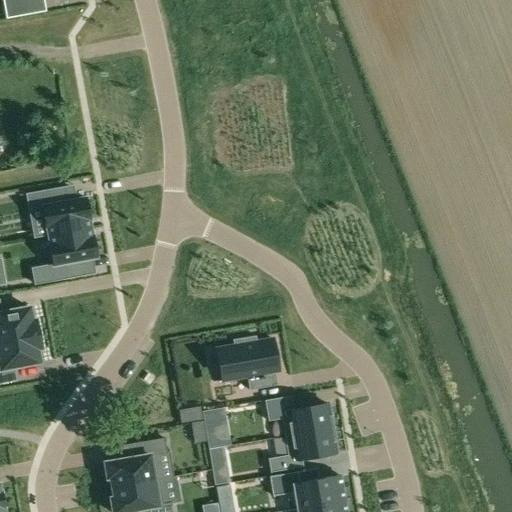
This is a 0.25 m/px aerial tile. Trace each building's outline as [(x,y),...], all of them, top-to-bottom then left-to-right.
[(2,0),(6,19),(29,15),(26,0),(2,0)] [(28,123),(17,125),(20,136),(30,133),(28,123)] [(68,186),(31,193),(34,209),(42,208),(46,227),(47,227),(48,235),(89,228),(88,220),(89,220),(85,198),(71,201),(68,186)] [(91,236),(89,228),(48,235),(50,244),(49,244),(52,264),(44,265),(48,282),(87,275),(84,260),(96,257),(92,236),(91,236)] [(0,305),(0,343),(38,336),(35,320),(31,321),(29,308),(1,313),(0,305)] [(0,384),(16,382),(13,368),(39,363),(37,350),(41,349),(38,336),(0,343),(0,384)] [(222,380),(214,382),(214,383),(278,371),(272,337),(256,339),(255,336),(232,340),(233,343),(216,346),(222,380)] [(290,396),(264,401),(268,421),(281,419),(284,437),(331,429),(327,404),(293,409),(290,396)] [(178,411),(181,424),(202,420),(200,407),(178,411)] [(207,441),(205,431),(203,420),(202,420),(191,423),(194,443),(207,441)] [(207,441),(208,450),(223,447),(230,446),(226,428),(205,431),(207,441)] [(287,455),(267,459),(270,473),(302,467),(301,459),(335,453),(331,429),(284,437),(287,455)] [(135,458),(104,463),(107,479),(110,478),(112,488),(159,480),(155,456),(166,454),(164,438),(132,444),(135,458)] [(214,486),(226,484),(224,468),(212,470),(214,486)] [(317,469),(270,477),(272,496),(294,493),(297,509),(344,501),(340,476),(318,479),(317,469)] [(113,498),(110,498),(112,511),(124,511),(144,509),(144,511),(172,511),(171,503),(163,504),(159,480),(112,488),(113,498)] [(218,499),(232,497),(230,485),(216,487),(218,499)] [(297,511),(345,511),(344,502),(297,510),(297,511)] [(218,511),(217,503),(201,506),(202,511),(218,511)]
